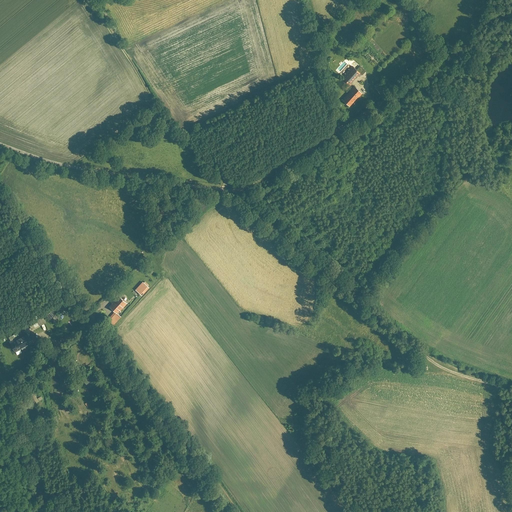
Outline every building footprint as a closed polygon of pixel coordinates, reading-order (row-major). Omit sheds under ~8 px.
[(341,78),(350,85),(359,74),(350,67),(341,78)] [(352,87),(341,101),(351,108),(361,95),(352,87)] [(135,291),(141,297),(149,289),(143,283),(135,291)] [(105,320),(111,326),(120,317),(116,313),(125,303),(118,297),(108,309),(112,313),(105,320)] [(29,324),(32,329),(44,323),(41,317),(29,324)] [(29,344),(27,341),(33,338),(27,325),(19,329),(23,337),(8,344),(13,353),(29,344)]
